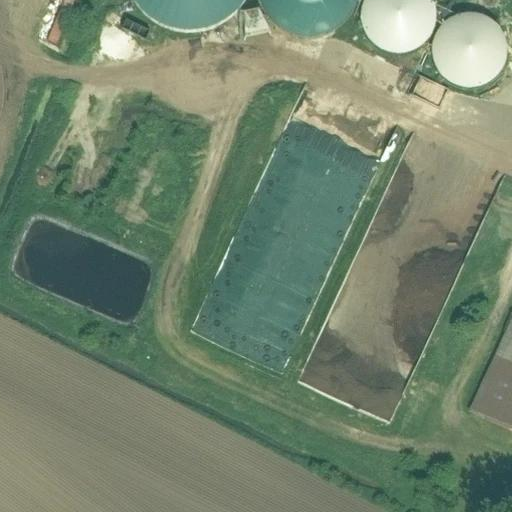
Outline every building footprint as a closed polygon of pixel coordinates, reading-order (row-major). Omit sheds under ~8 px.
[(130,0),(136,7),(144,15),(154,21),(164,26),(175,29),(186,30),(198,29),(209,26),(219,21),(228,14),(236,6),(240,0),(130,0)] [(259,0),(261,4),(268,16),(280,28),(296,34),(312,35),(328,30),(342,21),(351,7),(352,0),(259,0)] [(360,0),(358,7),(357,19),(360,32),(366,42),(376,50),(388,54),(401,54),(413,50),(422,42),(429,32),(432,20),(431,7),(428,0),(360,0)] [(465,21),(456,85),(503,92),(511,28),(465,21)] [(391,153),(406,159),(416,134),(400,128),(391,153)] [(511,313),(468,410),(511,429),(511,313)]
